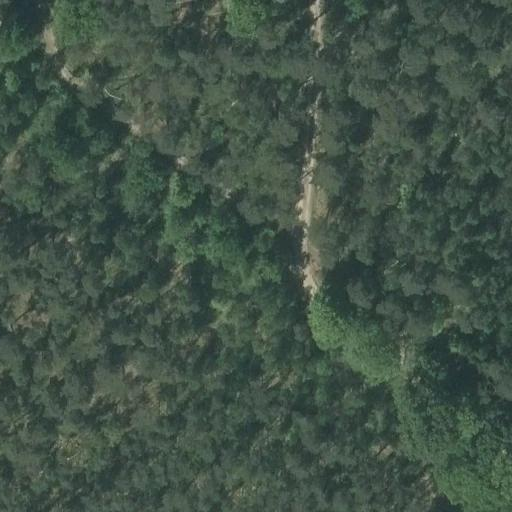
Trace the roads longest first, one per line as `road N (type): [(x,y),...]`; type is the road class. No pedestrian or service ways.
road 1 (unknown): [(511,377),(299,201),(242,179),(110,0)]
road 2 (track): [(511,443),(307,294),(293,239),(304,0)]
road 3 (track): [(297,0),(123,21),(0,53)]
